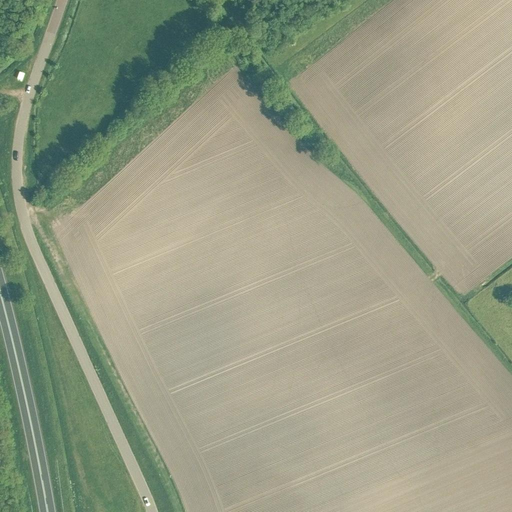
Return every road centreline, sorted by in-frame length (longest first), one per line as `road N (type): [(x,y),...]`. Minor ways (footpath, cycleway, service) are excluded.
road 1 (tertiary): [(153,511),(20,202),(17,143),(63,0)]
road 2 (trunk): [(47,511),(0,292)]
